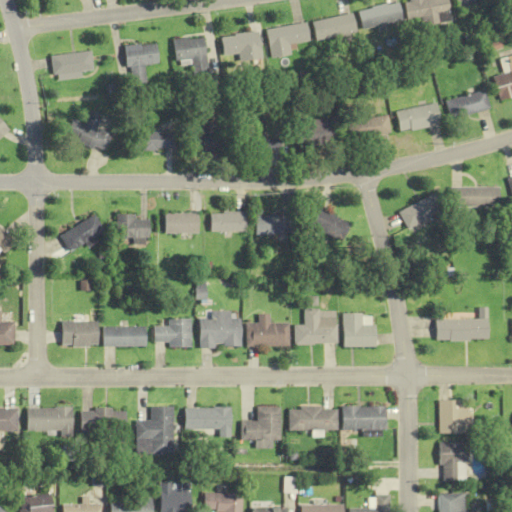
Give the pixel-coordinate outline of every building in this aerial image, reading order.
[(423,27),(440,24),(438,13),(450,11),(448,0),(408,0),(404,1),(407,20),(421,18),(423,27)] [(489,0),(456,0),(458,9),(490,1),(489,0)] [(358,11),(362,30),(376,26),(377,28),(403,23),(398,2),(358,11)] [(356,33),(352,14),(312,21),(316,41),(356,33)] [(265,29),(270,59),(291,56),(289,45),(310,42),(307,22),(265,29)] [(256,32),(219,37),(222,56),(237,54),(238,62),(261,59),(256,32)] [(208,74),(203,37),(171,41),(174,61),(190,59),(192,76),(208,74)] [(124,67),(129,67),(130,85),(145,84),(144,64),(157,64),(156,44),(123,46),(124,67)] [(92,70),(90,51),(50,56),(53,80),(82,76),(81,72),(92,70)] [(511,95),(511,55),(501,58),(505,73),(493,76),(499,99),(511,95)] [(449,119),(489,110),(485,91),(445,100),(449,119)] [(395,111),(399,131),(439,124),(435,104),(395,111)] [(112,119),(88,111),(85,124),(70,119),(64,138),(102,151),(112,119)] [(390,133),(387,115),(347,121),(350,139),(390,133)] [(297,127),(297,144),(332,144),(332,119),(309,119),(309,127),(297,127)] [(223,123),(201,123),(201,153),(223,153),(223,123)] [(281,150),(280,129),(244,130),(244,151),(281,150)] [(138,131),(138,150),(171,150),(171,131),(138,131)] [(498,207),(498,186),(450,186),(450,207),(498,207)] [(399,211),(406,228),(442,212),(434,195),(399,211)] [(350,224),(319,208),(310,226),(341,242),(350,224)] [(196,213),(162,213),(162,234),(196,234),(196,213)] [(244,232),(244,213),(208,213),(208,232),(244,232)] [(68,253),(102,231),(93,215),(58,236),(68,253)] [(132,239),(132,244),(146,244),(146,219),(132,219),(132,215),(114,215),(114,239),(132,239)] [(253,236),(286,236),(286,215),(253,215),(253,236)] [(0,252),(2,254),(13,240),(0,229),(0,252)] [(434,319),(434,340),(486,340),(486,308),(478,308),(478,319),(434,319)] [(292,325),(292,345),(335,345),(335,318),(317,318),(317,309),(302,309),(302,325),(292,325)] [(197,346),(239,346),(239,318),(229,318),(229,311),(210,311),(210,319),(198,319),(197,346)] [(374,347),(374,325),(361,325),(361,313),(341,313),(341,347),(374,347)] [(288,347),(288,323),(268,323),(268,314),(257,314),(257,324),(244,324),(244,347),(288,347)] [(190,347),(190,319),(167,319),(167,327),(152,327),(152,347),(190,347)] [(96,321),(59,321),(59,347),(96,347),(96,321)] [(0,345),(11,345),(11,323),(0,322),(0,345)] [(143,327),(102,327),(102,347),(143,347),(143,327)] [(435,401),(435,433),(465,433),(465,401),(435,401)] [(134,455),(171,455),(171,407),(148,407),(148,421),(134,421),(134,455)] [(278,407),(255,407),(255,421),(238,421),(238,440),(253,440),(253,446),(278,446),(278,407)] [(382,430),(382,407),(339,407),(339,430),(382,430)] [(17,409),(0,408),(0,432),(17,433),(17,409)] [(73,433),(73,408),(24,408),(24,433),(73,433)] [(182,408),(182,430),(217,430),(217,438),(228,438),(228,408),(182,408)] [(286,431),(334,431),(334,408),(286,408),(286,431)] [(124,409),(78,410),(78,434),(124,434),(124,409)] [(464,443),(437,443),(437,481),(464,481),(464,443)] [(158,511),(188,511),(189,483),(159,483),(158,511)] [(18,498),(19,511),(50,511),(48,494),(18,498)] [(221,511),(240,511),(240,495),(203,494),(202,511),(221,511)] [(435,511),(465,511),(465,494),(435,494),(435,511)] [(386,511),(387,495),(370,495),(370,509),(347,509),(347,511),(386,511)] [(150,511),(151,499),(108,499),(108,511),(150,511)]
